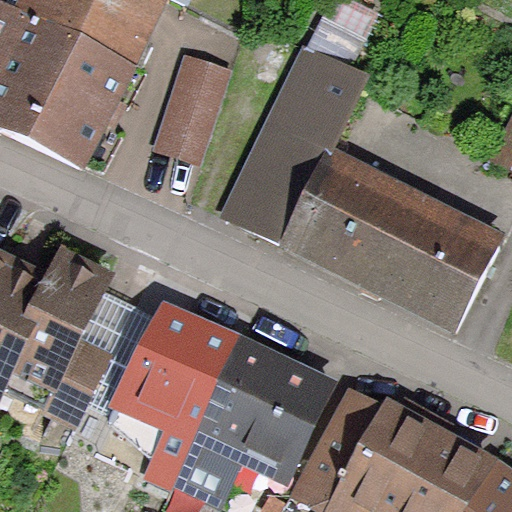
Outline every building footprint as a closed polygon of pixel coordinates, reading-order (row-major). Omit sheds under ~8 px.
[(14,0),(7,18),(135,80),(168,9),(148,0),(14,0)] [(148,0),(168,9),(172,0),(148,0)] [(7,18),(0,14),(0,141),(79,183),(135,80),(7,18)] [(315,20),(215,216),(456,337),(480,290),(504,244),(321,152),(373,50),(315,20)] [(224,76),(177,63),(152,150),(199,164),(224,76)] [(511,132),(495,166),(511,174),(511,132)] [(38,277),(0,258),(0,421),(38,440),(118,276),(54,245),(38,277)] [(243,338),(162,301),(108,415),(157,438),(136,483),(166,497),(190,444),(243,338)] [(293,495),(346,389),(243,338),(190,444),(293,495)] [(467,511),(495,468),(346,389),(293,495),(320,511),(319,511),(467,511)] [(511,511),(511,478),(495,468),(467,511),(511,511)]
